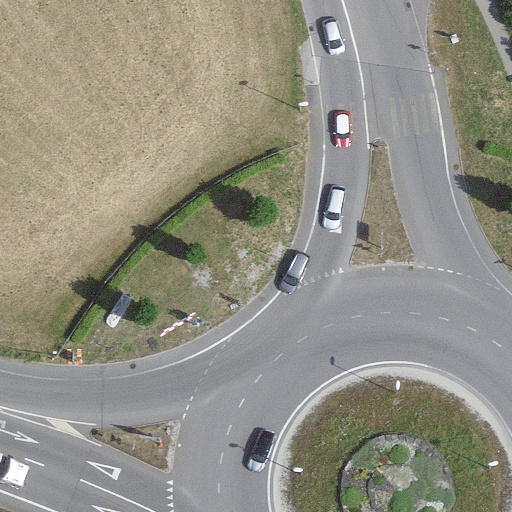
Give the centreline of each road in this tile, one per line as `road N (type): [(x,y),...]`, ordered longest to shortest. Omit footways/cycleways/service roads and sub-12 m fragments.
road 1 (secondary): [(483,337),(450,271),(428,199),(381,0)]
road 2 (secondary): [(324,0),(346,120),(336,221),(303,338)]
road 3 (trunk): [(257,376),(95,397),(0,389)]
road 4 (secondary): [(483,337),(411,314),(374,314),(303,338)]
road 5 (trunk): [(0,431),(163,511)]
road 6 (secondary): [(257,376),(224,434),(216,511)]
